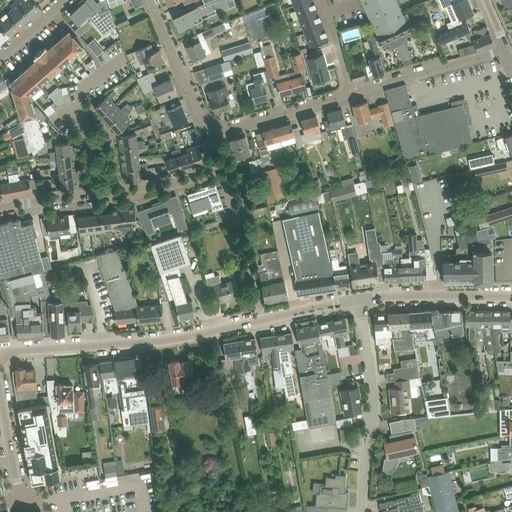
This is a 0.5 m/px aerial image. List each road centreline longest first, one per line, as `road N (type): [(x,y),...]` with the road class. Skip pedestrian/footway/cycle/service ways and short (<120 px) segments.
road 1 (tertiary): [(0,353),(197,335),(358,299)]
road 2 (residential): [(0,208),(181,183),(212,166)]
road 3 (residential): [(361,511),(373,401),(358,299)]
road 4 (residential): [(507,50),(350,95)]
road 5 (tertiary): [(358,299),(511,296)]
road 6 (residential): [(219,129),(201,115),(151,0)]
road 7 (tertiary): [(0,509),(21,504),(0,391)]
road 8 (residential): [(350,95),(219,129)]
